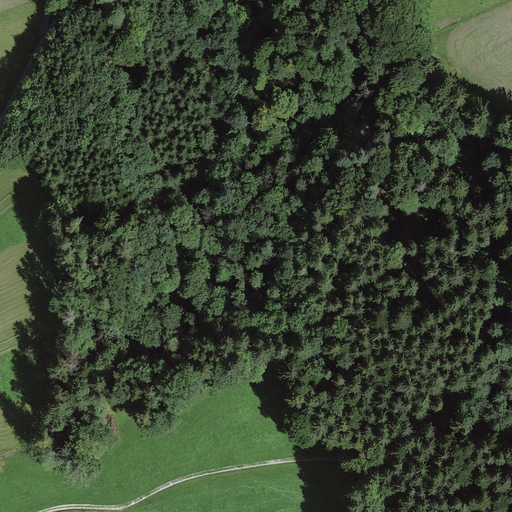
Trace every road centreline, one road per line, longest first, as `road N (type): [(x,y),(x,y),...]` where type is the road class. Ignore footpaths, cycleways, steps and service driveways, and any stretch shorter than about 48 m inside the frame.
road 1 (track): [(511,251),(508,315),(489,346),(382,454),(200,475),(124,507),(50,511)]
road 2 (track): [(74,0),(0,133)]
road 3 (track): [(187,0),(214,73),(250,124)]
